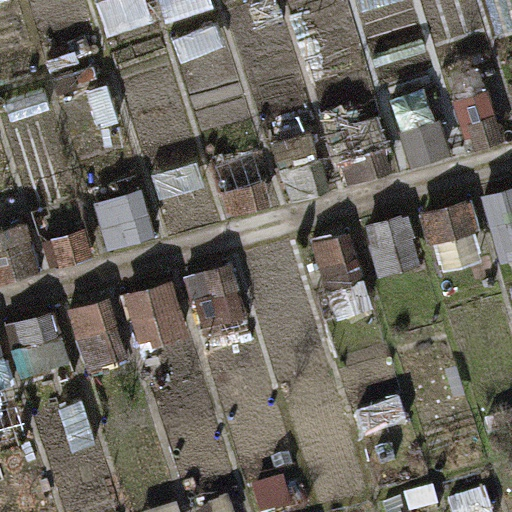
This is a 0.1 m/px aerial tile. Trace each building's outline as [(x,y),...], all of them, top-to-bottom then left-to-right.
[(83,0),(39,0),(51,36),(91,24),(83,0)] [(148,0),(106,0),(116,29),(154,18),(148,0)] [(282,0),(257,0),(265,25),(288,18),(282,0)] [(343,0),(291,0),(303,38),(351,23),(343,0)] [(400,0),(362,0),(366,12),(401,2),(400,0)] [(25,17),(0,24),(0,54),(34,44),(25,17)] [(94,47),(68,55),(81,97),(107,89),(94,47)] [(238,50),(184,67),(192,93),(246,77),(238,50)] [(511,124),(499,82),(455,95),(472,152),(511,139),(511,124)] [(434,83),(394,95),(415,165),(455,153),(434,83)] [(379,103),(333,117),(352,182),(399,169),(379,103)] [(319,128),(284,139),(301,195),(336,184),(319,128)] [(270,172),(221,187),(229,215),(279,200),(270,172)] [(143,184),(100,197),(113,239),(156,226),(143,184)] [(511,192),(487,200),(505,260),(511,257),(511,192)] [(474,200),(422,215),(432,249),(484,233),(474,200)] [(29,207),(0,215),(0,274),(3,284),(48,270),(29,207)] [(88,214),(55,224),(66,262),(100,252),(88,214)] [(405,219),(365,231),(380,281),(420,269),(405,219)] [(354,240),(318,250),(330,293),(366,283),(354,240)] [(235,265),(186,279),(201,328),(250,313),(235,265)] [(174,285),(126,299),(144,356),(192,342),(174,285)] [(112,303),(71,315),(88,372),(129,360),(112,303)] [(57,315),(13,328),(29,382),(74,369),(57,315)] [(0,349),(0,383),(9,380),(0,349)] [(322,392),(297,399),(303,421),(328,413),(322,392)] [(85,403),(61,411),(74,455),(98,448),(85,403)] [(277,406),(231,420),(240,450),(286,436),(277,406)] [(214,424),(174,436),(182,464),(222,452),(214,424)] [(182,511),(174,485),(135,497),(139,511),(182,511)] [(437,486),(407,495),(412,511),(433,511),(444,509),(437,486)] [(278,511),(307,511),(302,492),(275,500),(278,511)] [(494,511),(489,496),(449,508),(450,511),(494,511)] [(241,511),(238,501),(201,511),(241,511)]
